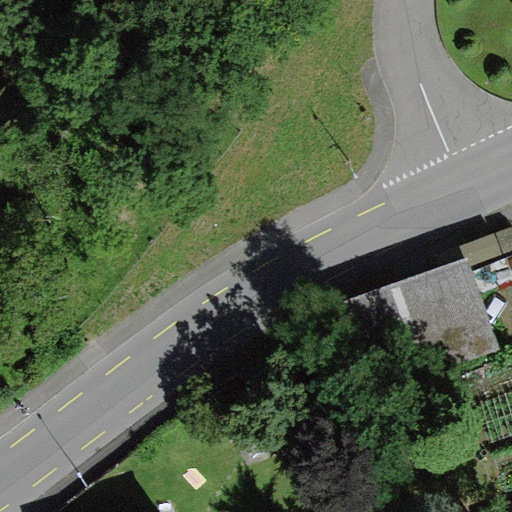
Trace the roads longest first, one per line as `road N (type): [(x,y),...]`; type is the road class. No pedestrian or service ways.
road 1 (tertiary): [(459,185),(268,283),(0,471)]
road 2 (residential): [(404,0),(404,45),(459,185)]
